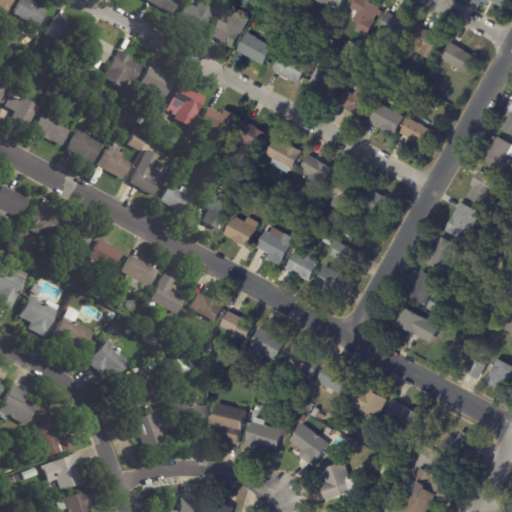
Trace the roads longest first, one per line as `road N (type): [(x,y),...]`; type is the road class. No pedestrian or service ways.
road 1 (residential): [(0,145),(511,429)]
road 2 (residential): [(83,0),(429,188)]
road 3 (residential): [(511,36),(348,335)]
road 4 (residential): [(0,348),(83,397),(126,511)]
road 5 (residential): [(116,483),(192,463),(279,493)]
